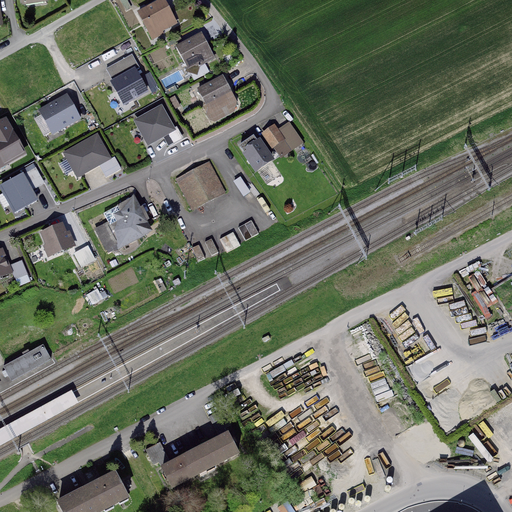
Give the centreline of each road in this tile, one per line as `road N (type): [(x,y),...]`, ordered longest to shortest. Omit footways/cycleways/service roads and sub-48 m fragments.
road 1 (residential): [(201,0),(264,80),(265,112),(157,170),(0,236)]
road 2 (unclassified): [(0,501),(331,326)]
road 3 (residential): [(499,511),(474,490),(450,484),(413,491),(376,511)]
